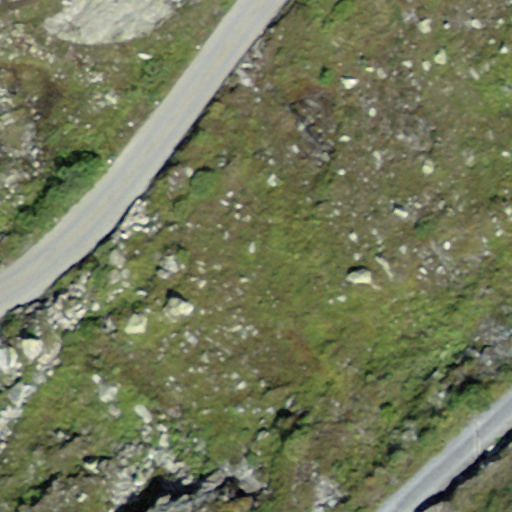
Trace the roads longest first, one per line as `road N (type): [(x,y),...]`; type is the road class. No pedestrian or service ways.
road 1 (unclassified): [(0,286),(87,223),(259,0)]
road 2 (track): [(511,402),(393,511)]
